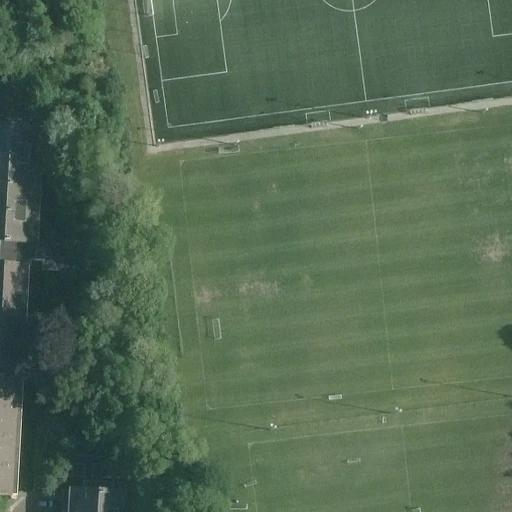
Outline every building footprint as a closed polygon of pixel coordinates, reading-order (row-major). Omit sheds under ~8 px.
[(0,265),(0,497),(12,498),(25,268),(31,269),(31,263),(35,263),(35,264),(43,264),(43,273),(86,275),(83,265),(82,261),(45,259),(45,254),(37,254),(38,245),(32,245),(32,231),(30,231),(30,218),(33,218),(34,203),(31,202),(32,189),(35,189),(35,186),(32,186),(33,173),(35,173),(36,158),(33,157),(34,144),(37,144),(38,129),(19,128),(19,123),(22,123),(22,122),(0,120),(0,244),(3,245),(2,265),(0,265)] [(51,234),(50,247),(79,248),(76,235),(51,234)] [(73,458),(129,461),(125,448),(73,445),(73,458)] [(72,466),(71,479),(85,480),(86,466),(72,466)] [(92,467),(92,480),(134,482),(131,469),(92,467)] [(75,511),(121,511),(122,509),(125,509),(126,494),(107,493),(108,488),(110,488),(110,487),(87,486),(87,492),(71,491),(70,509),(76,509),(75,511)]
